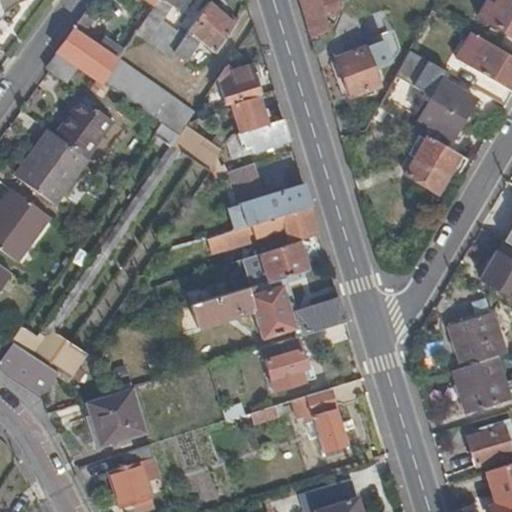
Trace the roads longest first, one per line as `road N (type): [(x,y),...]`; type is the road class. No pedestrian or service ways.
road 1 (secondary): [(270,0),(377,360)]
road 2 (residential): [(377,360),(511,133)]
road 3 (secondary): [(377,360),(426,511)]
road 4 (residential): [(0,109),(79,0)]
road 5 (residential): [(0,408),(23,430),(69,511)]
